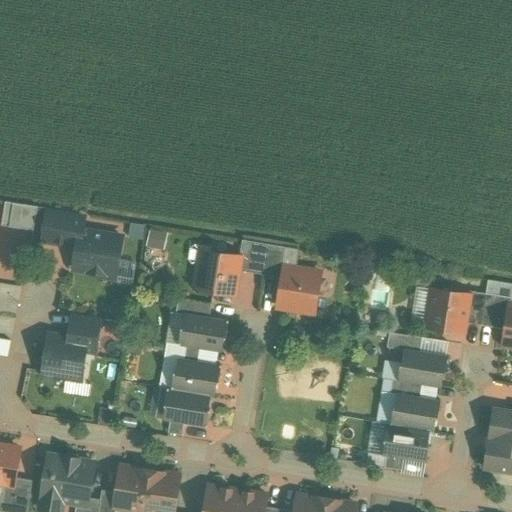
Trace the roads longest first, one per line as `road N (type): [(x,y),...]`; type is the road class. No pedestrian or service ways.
road 1 (residential): [(14,376),(11,401),(43,434),(238,465)]
road 2 (residential): [(238,465),(454,497)]
road 3 (residential): [(454,497),(477,356)]
road 4 (residential): [(238,465),(256,338)]
